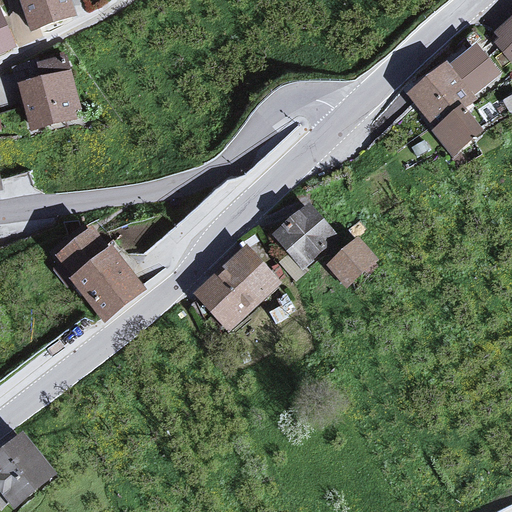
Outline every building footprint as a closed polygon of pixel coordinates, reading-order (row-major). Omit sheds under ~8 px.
[(61,0),(12,0),(28,39),(71,23),(61,0)] [(0,25),(0,56),(10,53),(0,25)] [(511,25),(498,38),(511,53),(511,25)] [(480,52),(414,105),(459,161),(491,134),(472,110),(506,83),(480,52)] [(70,75),(15,90),(27,133),(82,119),(70,75)] [(310,208),(274,242),(305,275),(341,242),(310,208)] [(97,229),(53,264),(97,319),(141,284),(97,229)] [(359,241),(331,273),(354,294),(383,262),(359,241)] [(248,251),(197,301),(236,340),(287,290),(248,251)] [(20,436),(0,452),(0,499),(10,511),(16,511),(56,479),(20,436)]
